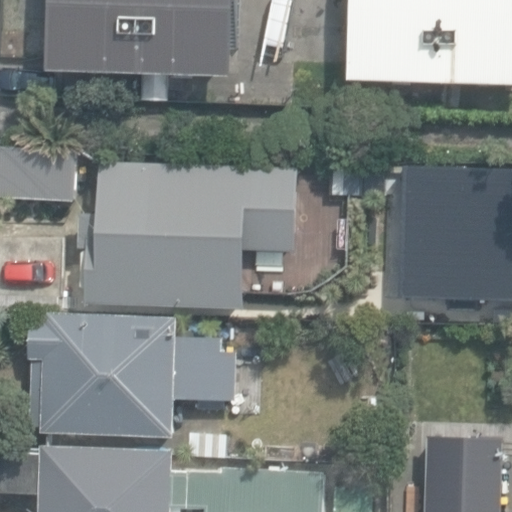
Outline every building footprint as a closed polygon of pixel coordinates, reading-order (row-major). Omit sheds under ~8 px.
[(238,75),(239,75),(241,0),(55,0),(54,70),(238,75)] [(511,0),(357,0),(355,78),(511,81),(511,0)] [(0,196),(80,200),(82,149),(0,144),(0,196)] [(332,196),(365,197),(367,162),(322,160),(321,179),(332,180),(332,196)] [(91,304),(251,308),(253,251),(301,252),(304,166),(106,161),(104,213),(85,212),(84,248),(93,248),(91,304)] [(50,431),(180,436),(181,400),(241,402),(243,352),(227,351),(227,338),(183,336),(184,316),(50,311),(50,320),(49,320),(35,320),(31,427),(46,428),(47,428),(47,431),(50,431)] [(412,367),(463,369),(465,332),(414,329),(412,367)] [(188,456),(220,459),(223,432),(191,429),(188,456)] [(46,511),(177,511),(178,505),(212,506),(211,511),(328,511),(330,471),(227,468),(227,474),(177,472),(177,451),(45,447),(45,450),(0,448),(0,493),(47,495),(46,511)] [(498,511),(499,507),(446,504),(447,473),(412,472),(409,511),(498,511)] [(338,511),(376,511),(377,486),(339,485),(338,511)]
